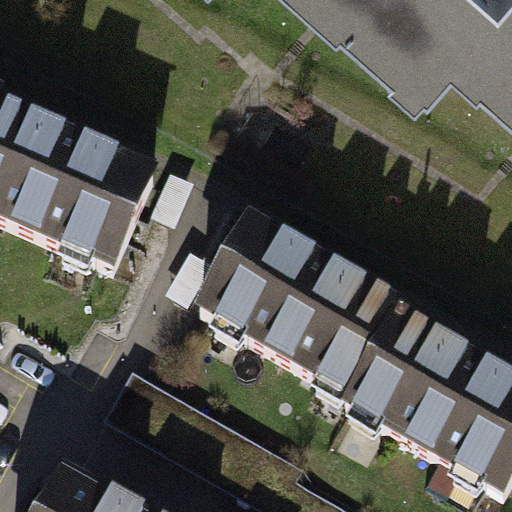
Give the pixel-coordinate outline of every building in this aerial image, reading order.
[(326,0),(420,83),(449,51),(511,106),(511,0),(508,0),(502,6),(495,0),(326,0)] [(156,184),(0,111),(0,231),(110,282),(156,184)] [(264,239),(216,329),(368,411),(358,428),(502,505),(511,485),(511,397),(404,340),(415,320),(264,239)] [(138,385),(111,434),(248,511),(335,511),(301,492),(307,480),(138,385)] [(107,511),(67,488),(53,511),(107,511)]
